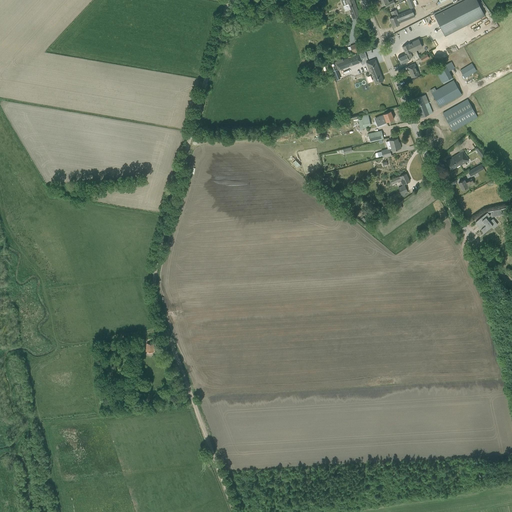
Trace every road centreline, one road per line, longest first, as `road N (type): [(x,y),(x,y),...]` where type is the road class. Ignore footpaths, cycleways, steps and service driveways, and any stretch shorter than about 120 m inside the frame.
road 1 (track): [(165,329),(156,253),(226,3)]
road 2 (unclassified): [(497,271),(449,206),(360,0)]
road 3 (track): [(234,511),(165,329)]
